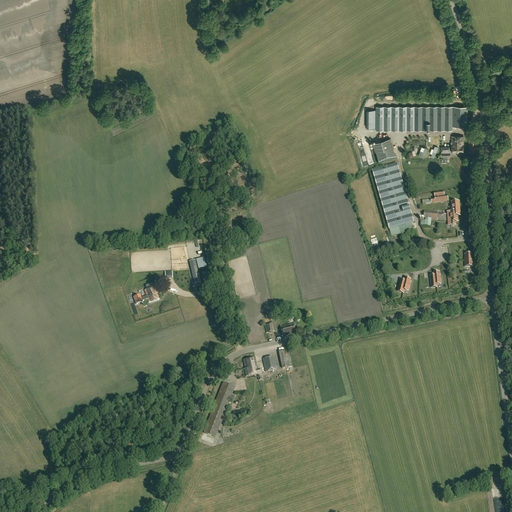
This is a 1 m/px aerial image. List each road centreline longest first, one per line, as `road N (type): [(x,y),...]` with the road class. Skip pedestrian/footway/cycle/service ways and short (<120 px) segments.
road 1 (unclassified): [(182,456),(208,385),(230,358),(491,298)]
road 2 (unclassified): [(491,298),(483,113),(451,0)]
road 3 (unclassified): [(511,457),(491,298)]
road 4 (unclassified): [(44,511),(97,480),(182,456)]
